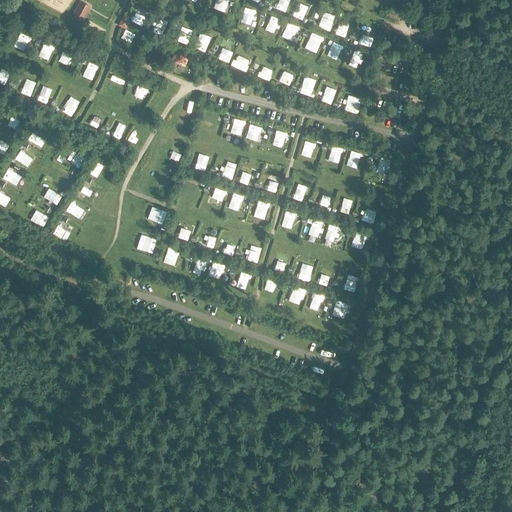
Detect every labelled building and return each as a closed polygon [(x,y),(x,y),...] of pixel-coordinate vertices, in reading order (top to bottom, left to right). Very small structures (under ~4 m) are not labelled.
[(81,1),(72,15),(81,21),(90,6),(81,1)] [(273,7),(270,12),(279,16),(282,11),(273,7)] [(290,8),(285,18),(296,23),(300,12),(290,8)] [(243,27),(247,11),(239,9),(235,25),(243,27)] [(263,17),(260,26),(270,31),(274,22),(263,17)] [(129,21),(123,19),(120,25),(126,27),(129,21)] [(279,25),(275,35),(286,38),(290,29),(279,25)] [(327,36),(336,41),(341,31),(331,26),(327,36)] [(314,46),(316,40),(305,36),(303,41),(314,46)] [(353,50),(366,50),(365,40),(353,41),(353,50)] [(333,58),(337,49),(323,43),(319,52),(333,58)] [(218,47),(211,61),(217,65),(225,51),(218,47)] [(200,58),(194,48),(187,51),(193,62),(200,58)] [(53,59),(64,62),(66,56),(54,53),(53,59)] [(185,67),(189,59),(175,53),(171,61),(174,62),(182,66),(185,67)] [(357,69),(360,58),(345,54),(342,65),(357,69)] [(227,68),(237,71),(240,61),(230,58),(227,68)] [(88,78),(92,68),(80,64),(76,74),(88,78)] [(250,79),(260,83),(264,72),(254,69),(250,79)] [(102,84),(111,88),(116,78),(107,74),(102,84)] [(304,98),(306,92),(296,87),(293,93),(304,98)] [(312,94),(309,103),(322,107),(325,97),(312,94)] [(337,102),(335,114),(351,117),(353,105),(337,102)] [(194,125),(207,129),(210,117),(197,113),(194,125)] [(219,131),(231,134),(234,122),(222,119),(219,131)] [(239,136),(251,139),(254,127),(242,124),(239,136)] [(25,146),(30,134),(24,131),(19,144),(25,146)] [(278,140),(280,134),(267,131),(266,137),(278,140)] [(110,143),(112,138),(102,133),(100,138),(110,143)] [(374,160),(371,170),(379,172),(382,162),(374,160)] [(178,166),(172,164),(170,171),(175,173),(178,166)] [(75,197),(79,188),(74,185),(70,195),(75,197)]
